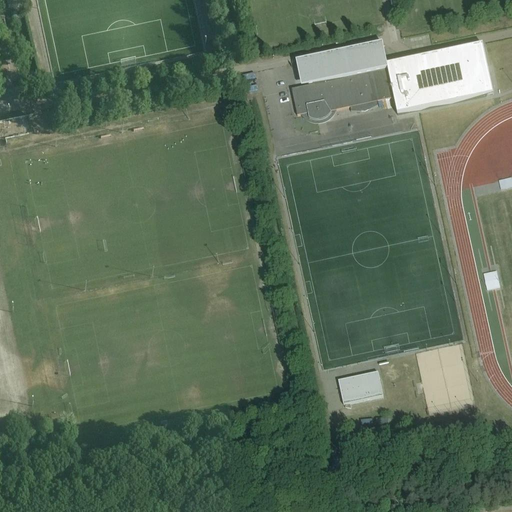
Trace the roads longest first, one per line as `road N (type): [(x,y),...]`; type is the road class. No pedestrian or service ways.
road 1 (track): [(0,503),(346,475)]
road 2 (track): [(357,474),(511,461)]
